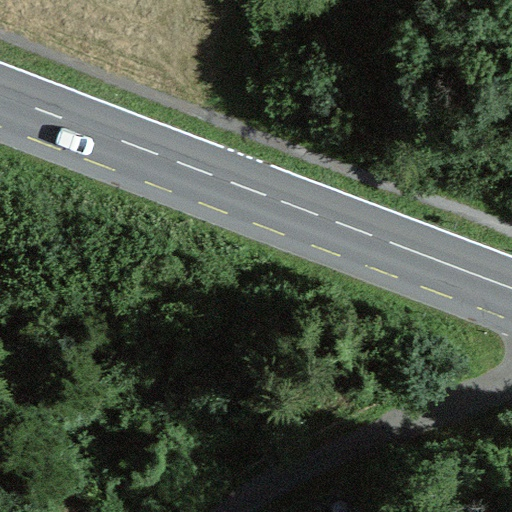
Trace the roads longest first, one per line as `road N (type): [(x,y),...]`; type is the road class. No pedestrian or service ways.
road 1 (primary): [(511,288),(0,93)]
road 2 (track): [(234,511),(338,446),(511,380)]
